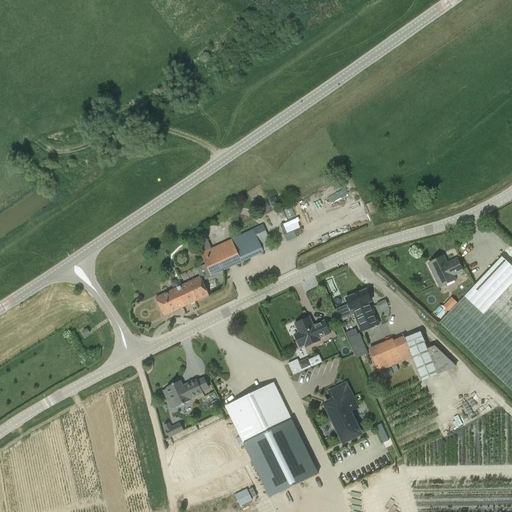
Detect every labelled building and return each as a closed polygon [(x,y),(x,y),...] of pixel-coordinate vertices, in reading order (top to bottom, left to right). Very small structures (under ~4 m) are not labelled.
[(276,199),(269,202),(272,208),(279,205),(276,199)] [(289,233),(303,228),(299,218),(285,223),(289,233)] [(339,226),(310,237),(313,244),(342,233),(339,226)] [(201,254),(211,276),(273,247),(265,230),(255,235),(253,229),(201,254)] [(429,263),(440,287),(456,280),(454,275),(463,271),(457,259),(447,264),(443,256),(429,263)] [(511,266),(502,257),(440,323),(511,391),(511,266)] [(164,316),(209,295),(200,277),(156,298),(164,316)] [(352,310),(354,315),(372,307),(370,302),(371,302),(366,289),(346,298),(351,310),(352,310)] [(385,300),(376,303),(379,311),(388,307),(385,300)] [(372,307),(354,315),(362,332),(379,325),(372,307)] [(309,317),(295,324),(299,333),(294,335),(300,347),(305,345),(306,347),(320,341),(319,339),(330,333),(324,321),(313,326),(309,317)] [(369,350),(378,372),(412,358),(422,381),(457,367),(435,346),(427,349),(420,332),(405,338),(404,336),(369,350)] [(357,358),(367,353),(359,334),(348,338),(357,358)] [(301,371),(312,366),(308,358),(298,363),(301,371)] [(203,393),(196,380),(183,386),(181,381),(162,389),(167,401),(172,399),(176,408),(190,401),(189,399),(203,393)] [(327,391),(331,399),(322,403),(342,445),(363,435),(352,412),(359,408),(346,382),(327,391)] [(270,498),(318,474),(274,384),(226,408),(270,498)] [(163,426),(169,437),(184,429),(180,422),(171,426),(170,423),(163,426)] [(236,494),(242,506),(255,499),(249,487),(236,494)]
